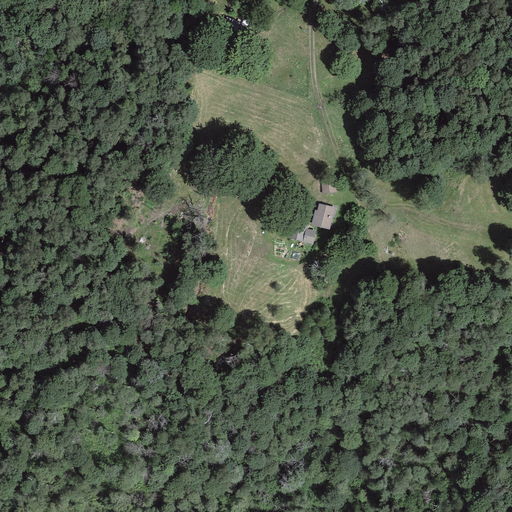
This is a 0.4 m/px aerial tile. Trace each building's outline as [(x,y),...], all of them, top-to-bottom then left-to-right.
[(227,18),(223,28),(230,31),(228,34),(241,39),(246,26),(227,18)] [(336,179),(322,180),(323,193),(337,192),(336,179)] [(335,208),(318,204),(317,210),(315,210),(311,226),(329,230),(335,208)] [(306,229),(307,229),(308,226),(291,222),(287,238),(303,241),(306,229)] [(303,243),(313,245),(316,231),(307,229),(306,229),(303,241),(303,243)]
